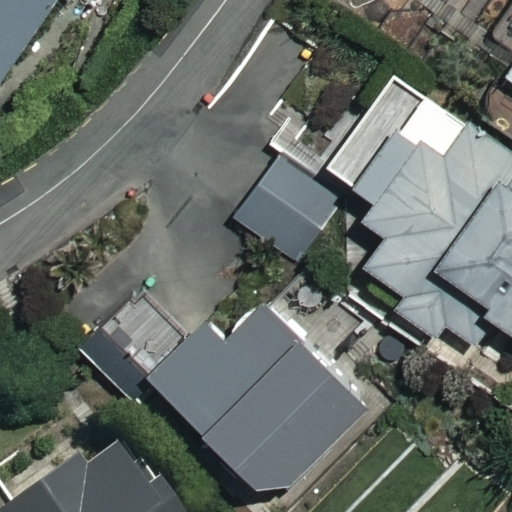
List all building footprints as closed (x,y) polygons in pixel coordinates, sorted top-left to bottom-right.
[(0,0),(0,78),(61,0),(0,0)] [(511,155),(396,73),(330,166),(375,198),(364,214),(389,232),(367,262),(409,292),(397,308),(465,356),(494,315),(511,328),(511,155)] [(340,203),(279,157),(237,213),(298,259),(340,203)] [(271,302),(237,337),(213,313),(153,373),(277,496),(371,402),(271,302)] [(0,511),(178,511),(115,427),(9,505),(0,492),(0,511)]
